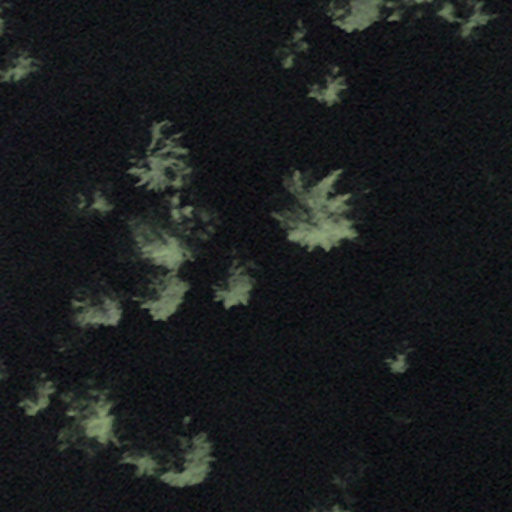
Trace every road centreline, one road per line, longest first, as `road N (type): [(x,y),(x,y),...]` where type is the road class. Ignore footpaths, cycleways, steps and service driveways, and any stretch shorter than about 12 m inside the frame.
road 1 (track): [(257,511),(253,430),(265,383),(431,302),(462,258),(496,149),(508,0)]
road 2 (track): [(210,0),(48,85),(15,108),(0,139)]
